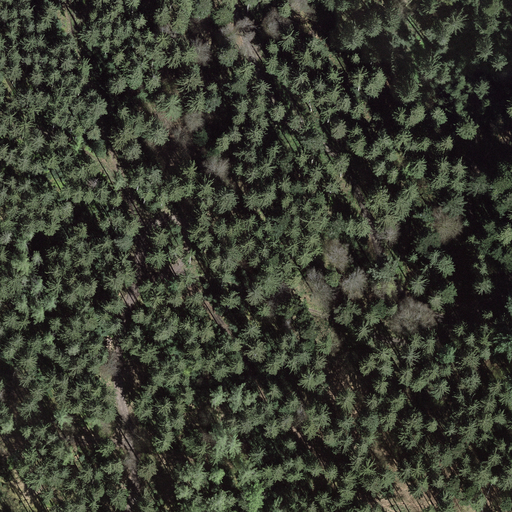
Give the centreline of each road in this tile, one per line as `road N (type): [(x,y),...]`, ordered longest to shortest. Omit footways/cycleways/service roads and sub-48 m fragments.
road 1 (track): [(131,511),(138,458),(117,367),(130,302),(145,286),(193,275),(226,281),(379,336)]
road 2 (track): [(231,0),(275,102),(356,177),(402,296),(433,315),(480,320)]
road 3 (track): [(379,336),(343,259),(338,191),(290,91),(294,0)]
road 4 (track): [(379,336),(433,342),(511,296)]
